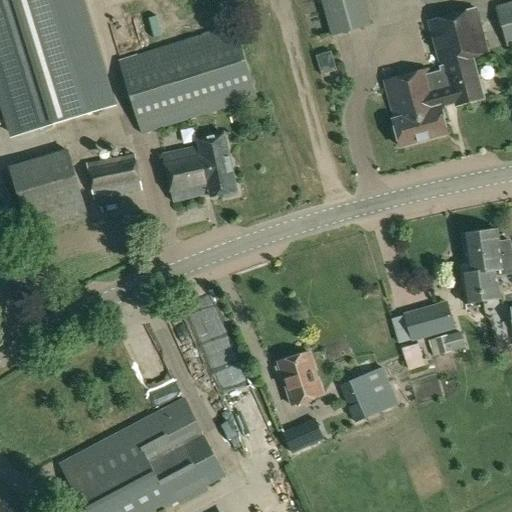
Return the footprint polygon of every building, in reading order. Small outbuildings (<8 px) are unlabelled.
[(0,0),(0,83),(16,137),(117,105),(84,0),(0,0)] [(322,0),(333,36),(372,25),(365,0),(322,0)] [(508,45),(511,44),(511,4),(498,8),(508,45)] [(490,53),(477,8),(429,22),(442,66),(490,53)] [(143,133),(259,96),(236,24),(120,60),(143,133)] [(340,39),(349,62),(371,54),(363,31),(340,39)] [(394,120),(401,147),(449,134),(446,123),(450,122),(446,109),(442,110),(442,108),(455,104),(456,107),(485,99),(484,95),(486,94),(483,80),(480,80),(474,58),(438,67),(439,71),(430,73),(429,69),(385,82),(396,119),(394,120)] [(212,197),(239,191),(227,134),(199,140),(200,146),(164,154),(175,201),(212,193),(212,197)] [(30,234),(90,217),(69,149),(9,167),(30,234)] [(95,200),(144,190),(136,154),(87,163),(95,200)] [(0,253),(16,237),(0,221),(0,253)] [(467,304),(484,301),(480,272),(485,272),(484,261),(488,260),(486,246),(511,242),(511,241),(500,242),(498,230),(464,235),(470,274),(462,275),(467,304)] [(484,301),(485,301),(502,298),(498,275),(511,273),(511,249),(511,242),(486,246),(488,260),(484,261),(485,272),(480,272),(484,301)] [(413,342),(457,329),(449,301),(405,314),(413,342)] [(231,337),(219,305),(195,314),(207,346),(231,337)] [(436,339),(441,355),(466,348),(461,332),(436,339)] [(140,361),(157,355),(150,336),(133,342),(140,361)] [(234,339),(210,346),(217,370),(241,363),(234,339)] [(422,341),(405,346),(412,368),(429,363),(422,341)] [(293,405),(324,396),(311,353),(279,362),(293,405)] [(357,423),(400,405),(384,367),(341,386),(357,423)] [(86,511),(158,511),(227,475),(185,398),(61,465),(86,511)] [(309,447),(326,440),(316,418),(284,433),(292,452),(295,458),(304,453),(311,451),(309,447)] [(0,511),(27,511),(0,481),(0,511)]
